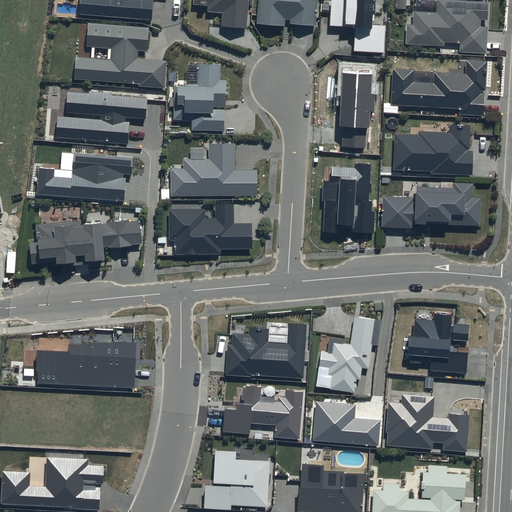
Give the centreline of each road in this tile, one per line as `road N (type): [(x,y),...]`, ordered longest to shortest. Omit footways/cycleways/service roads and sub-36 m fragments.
road 1 (residential): [(287,282),(429,271),(511,278)]
road 2 (residential): [(147,511),(178,397),(180,291)]
road 3 (residential): [(281,82),(296,112),(287,282)]
road 4 (residential): [(0,308),(180,291)]
